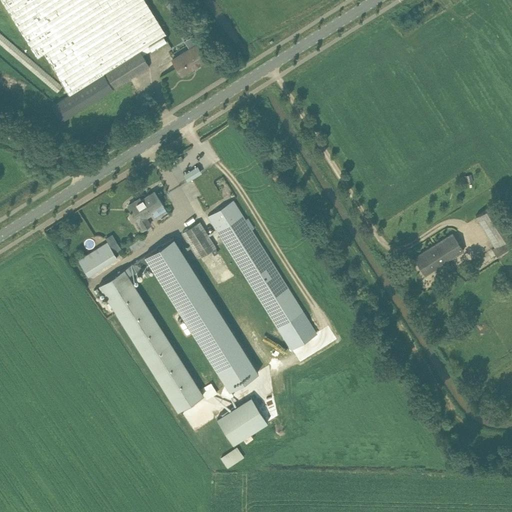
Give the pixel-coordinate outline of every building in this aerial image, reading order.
[(0,0),(0,55),(5,63),(25,51),(57,102),(149,44),(164,35),(165,35),(167,33),(146,0),(0,0)] [(164,36),(140,50),(143,55),(152,50),(151,49),(166,40),(164,36)] [(173,58),(182,74),(183,74),(181,71),(193,64),(195,67),(206,60),(192,36),(185,40),(190,49),(173,58)] [(105,72),(115,87),(150,66),(143,55),(140,50),(105,72)] [(104,73),(53,106),(62,120),(113,88),(104,73)] [(182,174),(187,181),(201,172),(197,165),(182,174)] [(128,205),(143,229),(150,224),(146,217),(152,213),(151,211),(162,204),(155,191),(141,200),(140,198),(128,205)] [(208,215),(278,327),(303,311),(233,200),(208,215)] [(493,248),(499,257),(511,248),(511,224),(498,203),(478,216),(497,246),(493,248)] [(183,231),(200,258),(217,248),(200,220),(183,231)] [(414,257),(426,274),(464,250),(453,233),(414,257)] [(174,237),(124,269),(128,276),(150,262),(183,315),(177,319),(187,334),(193,330),(230,389),(258,372),(174,237)] [(108,242),(79,260),(89,275),(118,257),(108,242)] [(124,269),(100,284),(179,410),(203,395),(128,276),(124,269)] [(210,382),(201,388),(207,397),(216,391),(210,382)] [(260,434),(269,429),(251,397),(215,417),(230,444),(257,429),(260,434)] [(222,458),(229,468),(245,458),(239,448),(222,458)]
